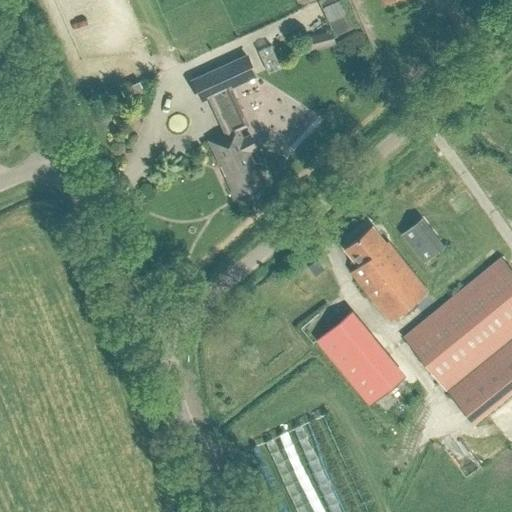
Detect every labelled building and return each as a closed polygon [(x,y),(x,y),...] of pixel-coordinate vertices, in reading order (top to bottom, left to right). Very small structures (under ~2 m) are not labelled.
[(303,38),(307,52),(333,45),(329,31),(303,38)] [(199,101),(256,74),(247,53),(189,79),(199,101)] [(249,134),(240,138),(235,128),(206,142),(234,199),(260,186),(249,163),(252,162),(247,153),(256,149),(249,134)] [(399,233),(423,262),(444,245),(421,217),(399,233)] [(389,320),(427,289),(388,239),(385,242),(373,226),(343,249),(357,266),(354,268),(361,276),(357,279),(389,320)] [(511,389),(511,267),(503,257),(405,337),(473,421),(511,389)] [(370,299),(362,306),(380,327),(388,320),(370,299)] [(405,375),(350,308),(315,338),(369,404),(405,375)] [(469,422),(456,429),(475,465),(488,458),(469,422)]
